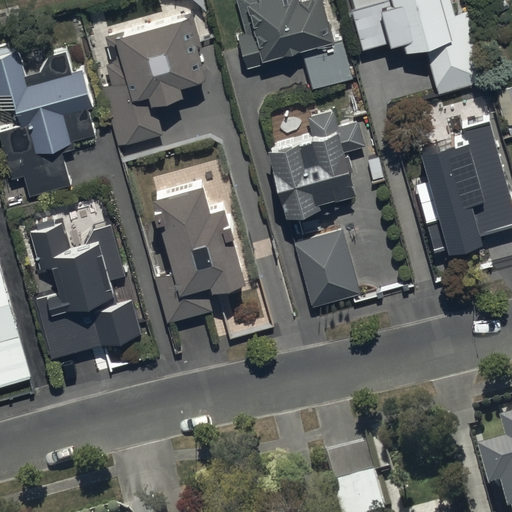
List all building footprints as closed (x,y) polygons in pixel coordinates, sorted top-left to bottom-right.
[(238,36),(248,69),(303,54),(314,91),(354,80),(342,38),(332,41),(321,0),(306,0),(299,2),(298,0),(263,0),(247,5),(255,31),(238,36)] [(391,0),(392,2),(352,13),(363,53),(388,46),(390,51),(405,47),(408,59),(426,54),(438,97),(490,83),(471,12),(454,17),(449,0),(391,0)] [(206,85),(189,22),(120,40),(118,35),(104,38),(116,83),(102,87),(118,148),(162,136),(155,110),(183,102),(180,92),(206,85)] [(72,135),(94,129),(88,103),(92,102),(84,64),(71,67),(67,46),(48,51),(41,66),(26,70),(19,44),(0,49),(0,103),(1,107),(16,103),(19,115),(0,120),(0,133),(10,172),(24,168),(30,189),(71,178),(63,148),(74,145),(72,135)] [(312,142),(268,154),(287,223),(321,213),(320,208),(358,198),(347,156),(369,150),(361,121),(339,127),(334,111),(306,118),(312,142)] [(466,141),(420,154),(428,182),(416,185),(434,249),(445,246),(448,257),(483,247),(478,231),(511,221),(511,199),(487,116),(461,124),(466,141)] [(170,265),(155,269),(167,316),(214,304),(210,289),(248,279),(227,199),(208,204),(202,179),(151,193),(170,265)] [(64,222),(29,231),(39,271),(52,268),(59,294),(32,301),(47,361),(90,351),(91,359),(104,356),(102,349),(142,339),(132,298),(115,302),(110,282),(126,278),(113,225),(92,230),(83,247),(70,249),(64,222)] [(342,230),(292,243),(311,312),(360,299),(342,230)] [(0,271),(0,387),(29,379),(0,271)] [(505,435),(478,443),(489,482),(500,479),(508,511),(511,511),(511,410),(499,414),(505,435)] [(387,511),(374,468),(333,480),(341,511),(387,511)]
